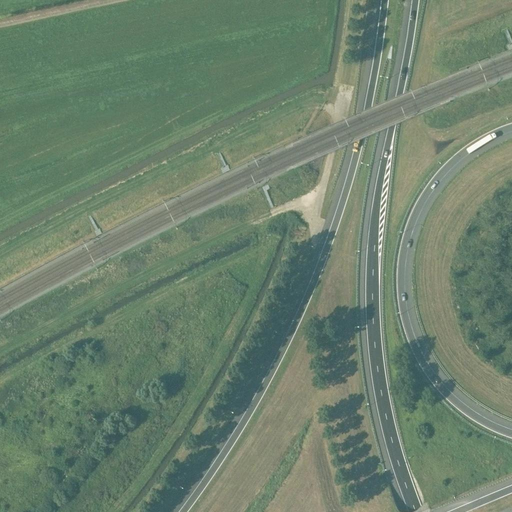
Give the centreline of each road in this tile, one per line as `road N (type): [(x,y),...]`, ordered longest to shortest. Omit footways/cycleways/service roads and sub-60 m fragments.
road 1 (motorway): [(380,0),(325,252),(276,364),(183,511)]
road 2 (motorway): [(414,0),(378,198),(371,303),(390,439),(416,511)]
road 3 (track): [(325,252),(316,208),(336,118),(315,104),(151,178),(0,259)]
road 4 (motorway): [(511,435),(481,422),(438,383),(407,327),(400,290),(412,217),(429,188),(479,143),(511,128)]
road 5 (track): [(0,352),(283,209),(317,203)]
road 6 (track): [(399,176),(432,40),(511,3)]
